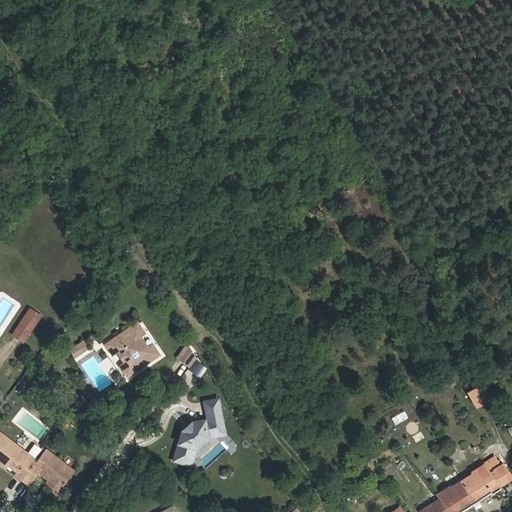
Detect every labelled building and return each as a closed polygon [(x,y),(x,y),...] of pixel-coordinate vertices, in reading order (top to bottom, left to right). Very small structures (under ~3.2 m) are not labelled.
[(43,321),(30,312),(11,337),(23,346),(43,321)] [(158,358),(151,348),(146,351),(138,340),(142,336),(136,327),(105,349),(111,358),(116,355),(125,367),(120,370),(127,380),(158,358)] [(83,342),(69,351),(74,359),(88,349),(83,342)] [(471,392),(480,406),(492,398),(483,385),(471,392)] [(174,462),(188,466),(193,464),(197,450),(209,439),(219,437),(217,428),(225,427),(219,399),(205,403),(209,421),(194,424),(183,433),(174,462)] [(219,437),(227,435),(225,427),(217,428),(219,437)] [(60,493),(75,473),(46,452),(37,463),(0,434),(0,460),(8,467),(6,469),(30,487),(39,474),(46,479),(48,481),(47,483),(60,493)] [(475,477),(464,484),(481,510),(484,508),(483,506),(496,497),(495,495),(502,490),(501,488),(511,480),(511,475),(505,464),(502,466),(496,457),(473,473),(475,477)] [(450,487),(437,497),(440,501),(446,511),(472,511),(476,510),(477,511),(478,511),(481,510),(464,484),(453,491),(450,487)] [(446,511),(440,501),(423,511),(446,511)]
